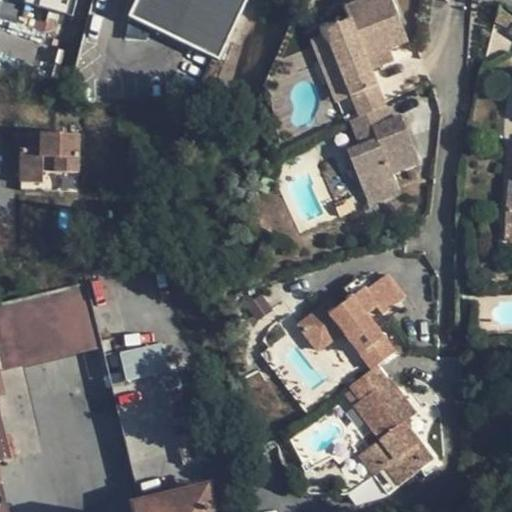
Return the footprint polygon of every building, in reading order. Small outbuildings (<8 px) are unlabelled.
[(85,0),(35,0),(34,5),(81,17),(85,0)] [(251,0),(144,0),(132,26),(220,67),(251,0)] [(375,70),(388,64),(384,54),(395,49),(418,40),(402,0),(373,0),(356,7),(360,18),(333,28),(365,111),(387,103),(375,70)] [(511,28),(511,14),(504,12),(500,24),(511,28)] [(398,60),(395,49),(384,54),(388,64),(398,60)] [(368,189),(397,177),(395,171),(421,161),(404,117),(394,120),(387,103),(365,111),(356,115),(366,141),(352,148),(368,189)] [(79,138),(27,137),(27,150),(23,150),(21,185),(44,185),(44,175),(78,175),(79,138)] [(401,189),(397,177),(368,189),(372,201),(401,189)] [(388,276),(368,292),(379,307),(385,315),(405,299),(388,276)] [(346,289),(353,299),(366,289),(358,279),(346,289)] [(0,368),(102,344),(87,285),(0,306),(0,368)] [(366,289),(353,299),(340,309),(332,315),(327,307),(302,328),(318,353),(345,333),(372,371),(379,366),(396,352),(369,315),(379,307),(368,292),(366,289)] [(335,301),(327,307),(332,315),(340,309),(335,301)] [(160,341),(119,352),(127,380),(168,369),(160,341)] [(388,380),(379,366),(372,371),(353,386),(363,399),(388,380)] [(113,384),(137,479),(144,478),(150,500),(208,486),(203,462),(209,460),(186,367),(113,384)] [(381,438),(371,446),(398,484),(433,457),(405,419),(415,412),(391,378),(388,380),(363,399),(357,404),(381,438)] [(388,492),(398,484),(371,446),(360,454),(388,492)] [(137,479),(142,502),(150,500),(144,478),(137,479)] [(214,511),(208,486),(150,500),(152,511),(214,511)] [(136,504),(138,511),(152,511),(150,500),(142,502),(136,504)]
